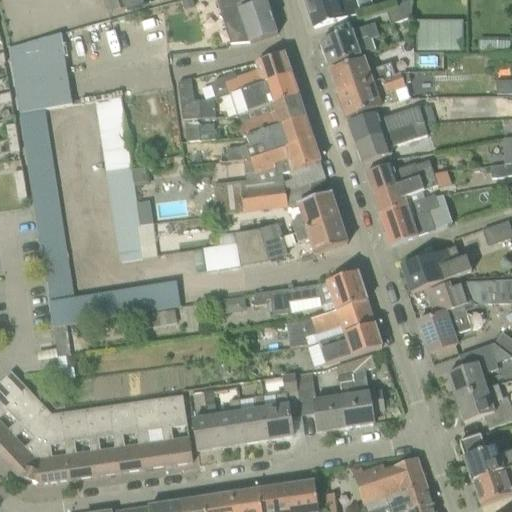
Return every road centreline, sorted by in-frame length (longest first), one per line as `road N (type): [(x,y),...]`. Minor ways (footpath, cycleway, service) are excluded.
road 1 (residential): [(434,443),(286,0)]
road 2 (residential): [(18,511),(434,443)]
